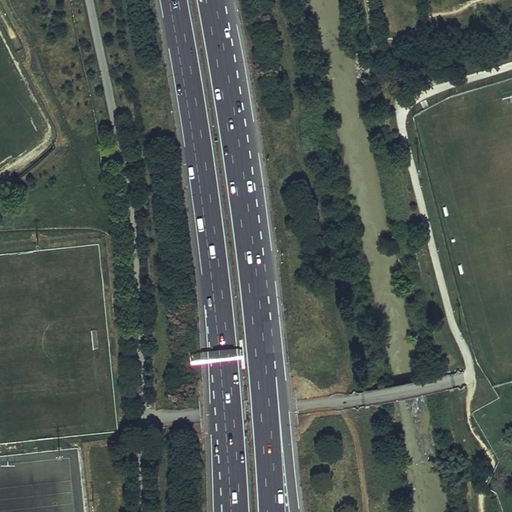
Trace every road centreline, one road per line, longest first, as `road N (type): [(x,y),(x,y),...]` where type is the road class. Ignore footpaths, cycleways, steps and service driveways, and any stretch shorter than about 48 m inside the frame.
road 1 (motorway): [(172,0),(209,223),(233,511)]
road 2 (motorway): [(293,511),(280,378),(239,168)]
road 3 (motorway): [(270,511),(239,168)]
road 4 (motorway): [(239,168),(211,0)]
